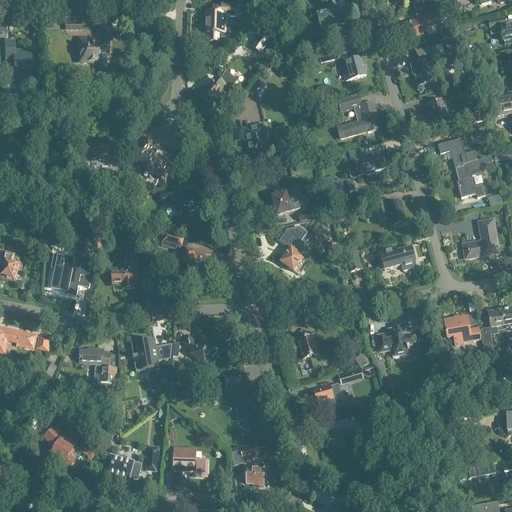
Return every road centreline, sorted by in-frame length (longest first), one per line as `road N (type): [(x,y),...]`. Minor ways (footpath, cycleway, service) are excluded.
road 1 (residential): [(446,289),(370,0)]
road 2 (residential): [(0,301),(114,319),(252,308)]
road 3 (residential): [(252,308),(210,153),(180,112)]
road 4 (residential): [(290,511),(299,461),(252,308)]
road 5 (residential): [(252,308),(349,306),(446,289)]
road 6 (residential): [(0,111),(180,112)]
road 7 (residential): [(0,470),(151,511)]
